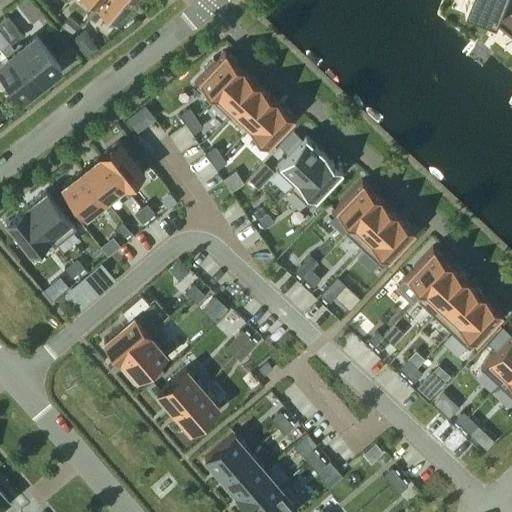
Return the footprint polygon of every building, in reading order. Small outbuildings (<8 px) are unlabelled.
[(98,0),(96,3),(87,14),(95,20),(104,9),(116,19),(131,0),(98,0)] [(470,0),(467,8),(496,20),(511,31),(511,7),(502,0),(470,0)] [(7,15),(0,21),(0,29),(9,41),(11,43),(22,34),(7,15)] [(70,16),(63,24),(72,31),(79,23),(70,16)] [(87,41),(88,33),(84,28),(73,37),(81,46),(87,41)] [(9,41),(0,29),(0,45),(1,47),(8,57),(0,63),(0,69),(21,97),(41,82),(14,47),(9,41)] [(41,82),(61,66),(36,35),(24,45),(21,41),(14,47),(41,82)] [(207,68),(194,81),(212,97),(242,65),(225,49),(216,58),(214,56),(204,66),(207,68)] [(242,65),(212,97),(229,114),(260,82),(242,65)] [(260,82),(229,114),(230,115),(234,112),(250,127),(277,98),(260,82)] [(277,98),(250,127),(268,144),(295,115),(277,98)] [(190,105),(180,112),(186,122),(196,115),(190,105)] [(132,112),(124,118),(134,131),(142,125),(132,112)] [(196,115),(186,122),(193,132),(203,125),(196,115)] [(280,143),(289,152),(303,137),(294,129),(280,143)] [(289,152),(275,166),(293,182),(290,185),(291,186),(324,151),(306,133),(303,137),(289,152)] [(120,138),(101,153),(128,188),(128,187),(125,184),(144,169),(120,138)] [(216,144),(205,150),(211,159),(221,152),(216,144)] [(324,151),(291,186),(309,204),(343,168),(324,151)] [(221,152),(211,159),(217,167),(227,160),(221,152)] [(101,153),(81,168),(109,203),(128,188),(101,153)] [(264,161),(249,178),(259,187),(274,170),(264,161)] [(81,168),(62,183),(86,214),(105,200),(108,203),(109,203),(81,168)] [(362,178),(332,210),(349,227),(346,230),(380,195),(362,178)] [(46,188),(26,204),(56,242),(76,227),(46,188)] [(380,195),(346,230),(364,247),(398,211),(380,195)] [(142,207),(149,216),(155,211),(148,202),(142,207)] [(263,202),(253,209),(258,218),(268,211),(263,202)] [(26,204),(6,220),(30,251),(49,236),(55,243),(56,242),(26,204)] [(149,216),(142,207),(135,212),(143,221),(149,216)] [(268,211),(258,218),(264,226),(274,219),(268,211)] [(398,211),(364,247),(382,264),(415,228),(398,211)] [(125,235),(131,230),(124,221),(118,226),(125,235)] [(433,245),(402,277),(420,293),(417,297),(450,261),(433,245)] [(72,262),(79,272),(85,267),(78,257),(72,262)] [(312,267),(304,259),(295,268),(304,276),(312,267)] [(450,261),(417,297),(434,313),(468,278),(450,261)] [(79,272),(72,262),(65,267),(73,277),(79,272)] [(312,267),(304,276),(313,285),(321,276),(312,267)] [(68,285),(60,275),(44,288),(52,298),(68,285)] [(468,278),(434,313),(452,330),(485,294),(468,278)] [(191,296),(200,288),(194,282),(186,291),(191,296)] [(326,286),(321,292),(329,300),(335,294),(326,286)] [(200,288),(191,296),(197,302),(206,293),(200,288)] [(485,294),(452,330),(469,346),(503,311),(485,294)] [(157,325),(141,306),(104,338),(120,357),(157,325)] [(174,345),(157,325),(120,357),(137,377),(174,345)] [(234,352),(242,344),(251,335),(242,327),(226,344),(234,352)] [(377,328),(369,337),(376,344),(385,335),(377,328)] [(499,383),(511,368),(511,331),(481,365),(499,383)] [(385,335),(376,344),(384,351),(392,342),(385,335)] [(251,336),(243,344),(248,350),(257,341),(251,336)] [(415,364),(408,357),(399,366),(407,373),(415,364)] [(78,376),(97,403),(117,389),(97,362),(78,376)] [(414,379),(422,371),(415,364),(407,373),(414,379)] [(173,411),(203,385),(187,366),(157,391),(173,411)] [(511,368),(499,383),(511,394),(511,368)] [(431,370),(417,386),(429,396),(443,381),(431,370)] [(203,385),(173,411),(190,430),(220,404),(203,385)] [(102,410),(116,430),(137,416),(123,396),(102,410)] [(470,416),(463,409),(455,418),(462,425),(470,416)] [(279,426),(288,418),(283,412),(274,420),(279,426)] [(470,416),(462,425),(470,432),(478,423),(470,416)] [(288,418),(279,426),(284,432),(293,424),(288,418)] [(221,476),(251,450),(235,431),(205,456),(221,476)] [(309,461),(318,453),(313,447),(304,455),(309,461)] [(251,450),(221,476),(236,493),(266,467),(251,450)] [(318,453),(309,461),(314,467),(323,459),(318,453)] [(266,467),(236,493),(251,510),(281,485),(266,467)] [(391,483),(400,475),(395,469),(386,477),(391,483)] [(400,475),(391,483),(396,489),(405,481),(400,475)] [(289,479),(252,511),(287,511),(305,497),(289,479)]
